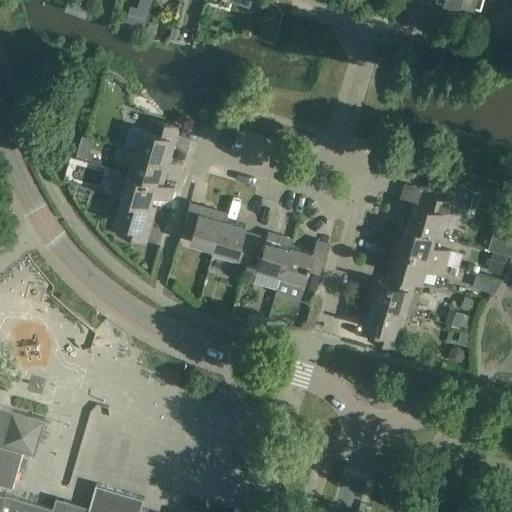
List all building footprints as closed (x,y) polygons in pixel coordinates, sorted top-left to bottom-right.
[(401,0),(398,11),(428,20),(433,0),(401,0)] [(281,11),(270,1),(265,19),(278,22),(281,11)] [(176,37),(178,29),(172,27),(169,36),(176,37)] [(141,126),(134,149),(134,151),(169,161),(179,126),(150,117),(147,128),(141,126)] [(131,161),(128,173),(127,174),(163,184),(163,183),(169,161),(134,151),(134,149),(117,144),(114,157),(131,161)] [(115,196),(120,197),(121,197),(150,205),(150,204),(153,194),(171,199),(174,186),(163,183),(163,184),(127,174),(128,173),(122,171),(115,196)] [(473,211),(480,192),(471,188),(464,208),(473,211)] [(415,201),(408,224),(436,232),(436,233),(442,235),(452,199),(423,191),(420,202),(415,201)] [(156,206),(150,204),(150,205),(121,197),(120,197),(114,220),(120,222),(116,233),(146,241),(156,206)] [(191,240),(214,247),(223,218),(224,218),(225,212),(189,202),(181,231),(192,234),(191,240)] [(212,253),(247,263),(256,234),(245,230),(246,225),(224,218),(223,218),(214,247),(212,253)] [(401,222),(394,246),(446,260),(450,248),(433,243),(436,233),(436,232),(408,224),(401,222)] [(247,263),(280,273),(281,273),(289,245),(290,245),(292,239),(268,231),(266,237),(256,234),(247,263)] [(313,251),(290,245),(289,245),(281,273),(280,273),(278,279),(303,286),(308,269),(319,272),(327,243),(316,240),(313,251)] [(394,246),(388,269),(418,277),(417,278),(423,279),(425,270),(442,275),(446,260),(394,246)] [(366,301),(371,303),(371,302),(402,311),(402,310),(407,312),(414,314),(420,290),(414,289),(417,278),(418,277),(388,269),(385,280),(373,276),(366,301)] [(473,287),(488,291),(492,279),(476,275),(473,287)] [(460,307),(474,313),(480,300),(466,295),(460,307)] [(397,347),(407,312),(402,310),(402,311),(371,302),(371,303),(365,325),(371,327),(368,338),(397,347)] [(0,511),(181,511),(153,511),(141,508),(144,497),(96,483),(89,507),(56,497),(53,508),(0,492),(0,482),(13,487),(24,450),(35,453),(45,419),(0,405),(0,511)] [(241,467),(248,469),(253,463),(252,456),(245,454),(239,459),(241,467)]
